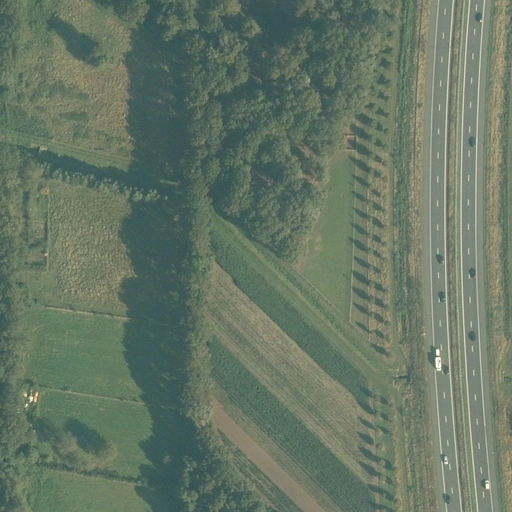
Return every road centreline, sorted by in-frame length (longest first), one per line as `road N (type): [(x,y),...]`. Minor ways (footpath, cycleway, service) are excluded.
road 1 (unclassified): [(263,511),(230,474),(199,401),(202,0)]
road 2 (motorway): [(447,0),(436,125),(438,309),(454,511)]
road 3 (motorway): [(485,511),(471,322),(469,132),(479,0)]
